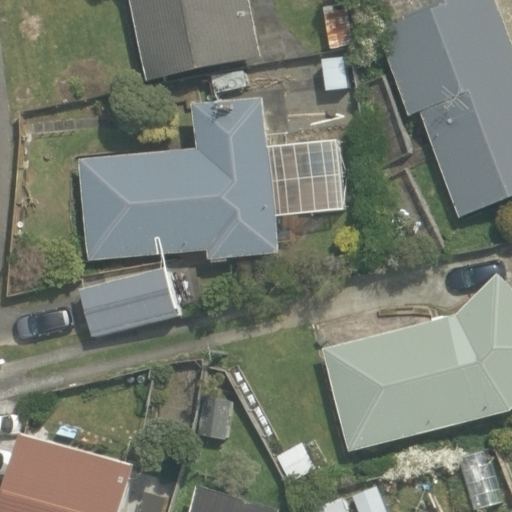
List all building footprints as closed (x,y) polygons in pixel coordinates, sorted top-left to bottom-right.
[(134,0),(151,80),(265,56),(253,0),(134,0)] [(511,199),(511,29),(501,0),(452,0),(397,21),(399,25),(381,32),(412,116),(424,112),(463,219),(511,199)] [(352,88),(348,56),(325,59),(328,91),(352,88)] [(212,259),(284,253),(270,99),(197,104),(202,148),(83,159),(93,261),(211,250),(212,259)] [(338,174),(336,147),(309,150),(311,176),(338,174)] [(184,315),(171,267),(84,289),(96,338),(184,315)] [(353,452),(511,411),(511,281),(504,273),(463,315),(329,348),(353,452)] [(128,511),(143,462),(29,432),(6,511),(128,511)] [(285,511),(287,508),(202,486),(194,511),(285,511)] [(391,511),(381,486),(355,497),(361,511),(391,511)] [(165,511),(169,498),(149,493),(143,511),(165,511)] [(352,511),(347,497),(310,511),(352,511)]
